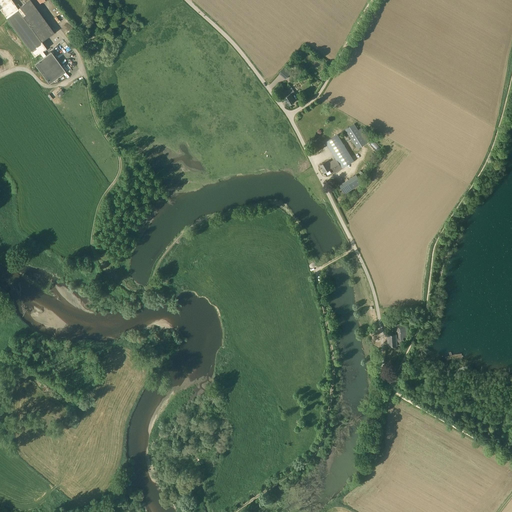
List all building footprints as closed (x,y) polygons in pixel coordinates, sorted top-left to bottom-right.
[(30,0),(22,0),(25,3),(17,9),(10,0),(9,0),(0,0),(0,9),(3,12),(34,56),(39,52),(43,58),(35,64),(49,83),(65,71),(51,52),(46,56),(42,50),(46,47),(42,41),(49,36),(54,32),(30,0)] [(285,67),(279,74),(285,79),(291,73),(285,67)] [(295,93),(292,87),(286,91),(288,95),(284,97),(288,105),(295,101),(291,95),(295,93)] [(361,128),(358,130),(354,124),(346,129),(358,149),(370,141),(361,128)] [(337,135),(326,142),(336,159),(330,162),(328,160),(320,165),(324,172),(332,168),(335,172),(353,161),(337,135)] [(356,175),(340,185),(345,193),(361,183),(356,175)] [(403,337),(407,337),(406,324),(395,324),(396,334),(388,334),(388,345),(403,344),(403,337)]
